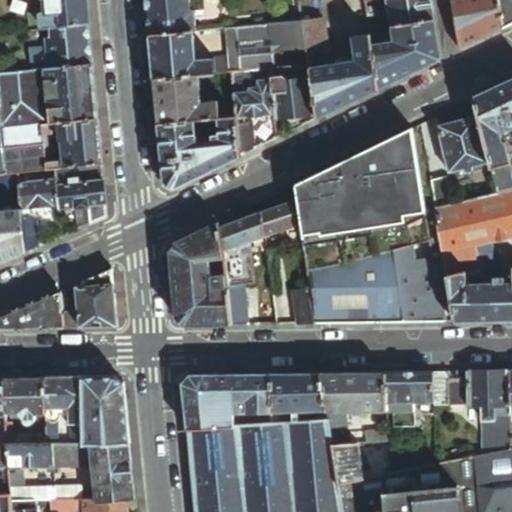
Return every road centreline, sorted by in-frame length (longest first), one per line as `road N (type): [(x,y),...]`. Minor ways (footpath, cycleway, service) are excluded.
road 1 (residential): [(141,231),(511,52)]
road 2 (residential): [(151,352),(511,346)]
road 3 (residential): [(118,0),(141,231)]
road 4 (residential): [(151,352),(165,511)]
road 5 (residential): [(0,296),(141,231)]
road 6 (residential): [(0,353),(151,352)]
road 7 (residential): [(141,231),(151,352)]
